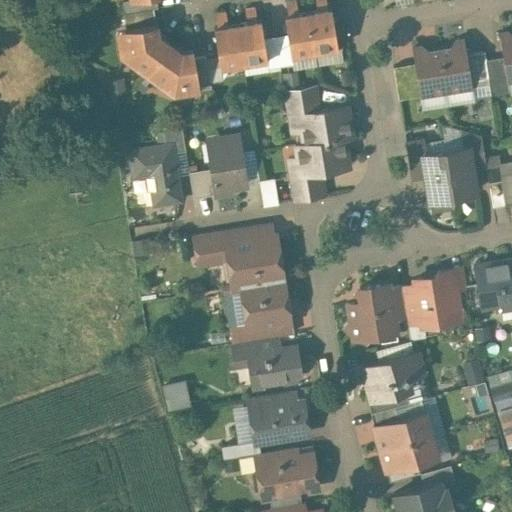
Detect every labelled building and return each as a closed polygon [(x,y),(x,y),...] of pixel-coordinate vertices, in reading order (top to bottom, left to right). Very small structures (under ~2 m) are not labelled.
[(298,13),(296,0),(286,2),(288,15),(284,16),(290,55),(313,51),(307,12),(298,13)] [(325,0),(315,0),(317,10),(307,12),(313,51),(337,48),(331,8),(327,9),(325,0)] [(254,7),(244,8),(246,21),(237,23),(243,63),(266,59),(260,19),(256,20),(254,7)] [(227,25),(225,12),(215,13),(217,26),(213,27),(219,66),(243,63),(237,23),(227,25)] [(157,22),(125,27),(128,43),(119,54),(146,74),(169,41),(159,34),(157,22)] [(511,34),(506,31),(498,32),(506,81),(511,79),(511,34)] [(463,38),(455,39),(450,47),(438,48),(445,91),(471,86),(470,80),(466,54),(463,38)] [(169,41),(146,74),(174,94),(183,82),(197,79),(194,57),(192,47),(181,49),(169,41)] [(427,50),(419,45),(411,46),(414,62),(419,95),(445,91),(438,48),(427,50)] [(483,51),(466,54),(470,80),(487,77),(483,51)] [(205,55),(194,57),(197,79),(199,89),(210,87),(205,55)] [(414,62),(392,66),(398,99),(419,95),(414,62)] [(314,84),(284,89),(288,116),(298,115),(298,113),(318,110),(314,84)] [(318,110),(298,113),(298,115),(302,142),(343,137),(351,135),(346,105),(318,110)] [(180,120),(162,126),(164,143),(172,142),(173,152),(185,150),(180,120)] [(480,135),(464,131),(467,145),(468,145),(471,161),(484,159),(480,135)] [(238,135),(214,139),(217,159),(211,168),(214,188),(216,188),(246,183),(238,135)] [(302,142),(294,143),(299,172),(299,173),(320,170),(348,165),(343,137),(302,142)] [(420,138),(404,141),(409,168),(423,166),(421,152),(422,152),(420,138)] [(164,143),(128,148),(132,176),(145,174),(147,190),(151,190),(153,203),(180,199),(173,152),(172,142),(164,143)] [(467,145),(444,149),(452,194),(475,190),(471,161),(468,145),(467,145)] [(422,152),(421,152),(423,166),(428,198),(452,194),(444,149),(422,152)] [(211,168),(188,171),(192,197),(217,193),(216,188),(214,188),(211,168)] [(320,170),(299,173),(299,172),(289,173),(294,199),(324,195),(320,170)] [(274,177),(260,178),(261,203),(276,203),(274,177)] [(511,178),(502,180),(506,203),(511,202),(511,178)] [(260,223),(192,234),(196,254),(225,249),(231,284),(223,285),(224,288),(240,285),(239,284),(282,277),(275,234),(262,236),(260,223)] [(511,259),(474,265),(480,305),(511,299),(511,259)] [(434,275),(415,278),(416,284),(422,320),(422,324),(443,321),(441,311),(446,305),(455,303),(450,269),(437,271),(434,275)] [(282,277),(239,284),(240,285),(246,328),(289,321),(282,277)] [(388,281),(359,286),(361,300),(346,302),(349,320),(344,327),(351,332),(352,338),(358,337),(365,342),(370,335),(379,333),(378,326),(394,323),(394,319),(389,287),(388,281)] [(416,284),(401,287),(406,317),(407,322),(422,320),(416,284)] [(401,285),(389,287),(394,319),(406,317),(401,287),(401,285)] [(276,335),(232,342),(236,362),(249,360),(248,353),(278,348),(276,335)] [(278,348),(248,353),(249,360),(253,383),(292,377),(298,369),(294,346),(278,348)] [(415,350),(362,365),(364,375),(366,374),(371,391),(367,392),(365,396),(404,385),(405,389),(408,388),(406,379),(408,379),(408,377),(408,375),(421,372),(415,350)] [(460,362),(469,381),(483,374),(474,356),(460,362)] [(164,408),(188,401),(181,377),(157,383),(164,408)] [(404,385),(365,396),(370,413),(394,406),(409,402),(405,389),(404,385)] [(293,389),(246,397),(253,440),(307,431),(302,400),(295,401),(293,389)] [(394,406),(370,413),(373,424),(397,418),(394,406)] [(373,424),(373,425),(379,447),(429,433),(423,411),(397,418),(373,424)] [(429,433),(379,447),(386,470),(410,463),(436,455),(429,433)] [(294,445),(254,452),(261,495),(316,486),(311,455),(296,457),(294,445)] [(410,463),(386,470),(389,481),(414,474),(410,463)] [(449,464),(419,472),(423,484),(439,479),(441,487),(445,486),(446,487),(449,486),(453,479),(449,464)] [(423,484),(393,493),(398,511),(412,511),(449,502),(446,487),(445,486),(441,487),(439,479),(423,484)] [(320,511),(320,510),(306,511),(302,511),(301,501),(257,508),(257,511),(320,511)] [(452,511),(449,502),(412,511),(452,511)] [(502,511),(496,503),(484,511),(502,511)]
